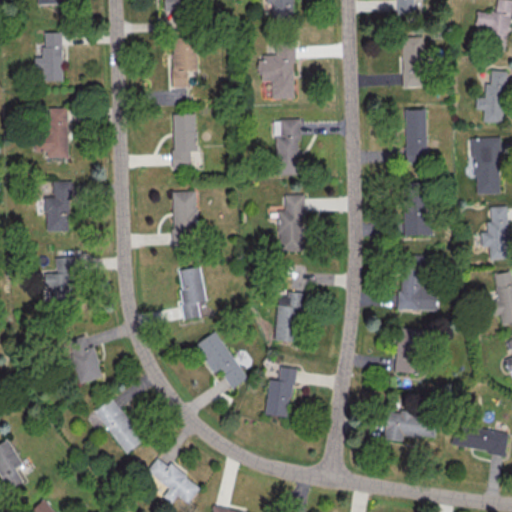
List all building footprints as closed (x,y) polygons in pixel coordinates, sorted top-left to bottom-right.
[(163,0),(164,10),(186,9),(185,0),(163,0)] [(264,0),(265,2),(271,2),(271,20),(293,20),(293,0),(264,0)] [(396,0),(397,12),(413,12),(413,0),(396,0)] [(511,0),(496,0),(494,12),(477,10),(475,23),(486,25),(483,45),(504,49),(511,0)] [(62,79),(61,31),(43,31),(43,56),(33,56),(34,67),(42,67),(42,80),(62,79)] [(171,35),(172,86),(187,86),(186,69),(196,69),(195,35),(171,35)] [(400,35),(402,86),(424,85),(422,35),(400,35)] [(294,97),(293,42),(275,43),(275,54),(259,54),(259,80),(271,80),(271,97),(294,97)] [(482,120),(504,121),(506,69),(490,69),(489,83),(484,83),(484,96),(475,96),(475,108),(483,108),(482,120)] [(68,156),(67,106),(39,107),(40,150),(46,150),(46,156),(68,156)] [(405,161),(426,160),(424,107),(403,108),(405,161)] [(171,113),(173,167),(190,166),(189,150),(196,150),(195,112),(171,113)] [(274,119),(275,174),(298,173),(297,118),(274,119)] [(499,192),(498,136),(472,137),(473,193),(499,192)] [(44,185),(68,184),(69,230),(46,231),(44,185)] [(195,189),(171,190),(172,244),(197,244),(195,189)] [(302,193),(283,193),(284,209),(277,209),(278,250),(303,250),(302,193)] [(431,233),(430,199),(402,199),(403,234),(431,233)] [(506,204),(488,206),(490,220),(485,221),(486,230),(479,231),(481,246),(487,245),(489,258),(510,256),(506,204)] [(54,256),(55,270),(44,270),(44,286),(49,286),(50,303),(74,302),(72,255),(54,256)] [(176,268),(184,318),(199,316),(197,301),(204,300),(199,265),(176,268)] [(493,272),(496,300),(490,300),(492,314),(499,313),(500,323),(511,321),(511,281),(511,282),(509,271),(493,272)] [(398,308),(435,309),(436,273),(399,273),(398,308)] [(274,339),(298,341),(301,291),(286,290),(285,296),(276,295),(274,339)] [(419,372),(421,329),(396,328),(394,371),(419,372)] [(213,372),(218,368),(231,387),(246,377),(215,330),(194,343),(213,372)] [(78,383),(102,375),(92,345),(87,347),(83,334),(64,340),(78,383)] [(268,378),(263,413),(288,416),(294,367),(279,365),(277,379),(268,378)] [(143,439),(111,396),(93,410),(125,452),(143,439)] [(434,437),(435,414),(384,411),(382,438),(401,439),(402,435),(434,437)] [(505,453),(508,431),(453,423),(450,445),(505,453)] [(22,480),(15,467),(21,463),(7,438),(0,441),(0,475),(7,488),(22,480)] [(200,484),(168,462),(167,464),(155,456),(145,471),(168,486),(162,496),(171,502),(176,494),(188,502),(200,484)] [(27,511),(55,511),(42,498),(27,511)]
